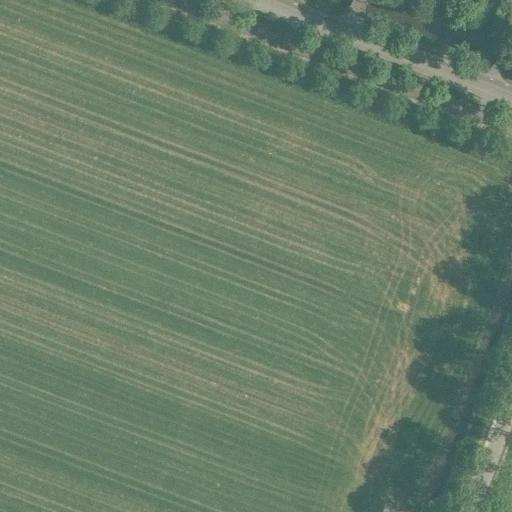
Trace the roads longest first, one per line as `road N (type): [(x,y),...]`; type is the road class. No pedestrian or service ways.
road 1 (tertiary): [(511,97),(254,0)]
road 2 (unclassified): [(467,511),(511,393)]
